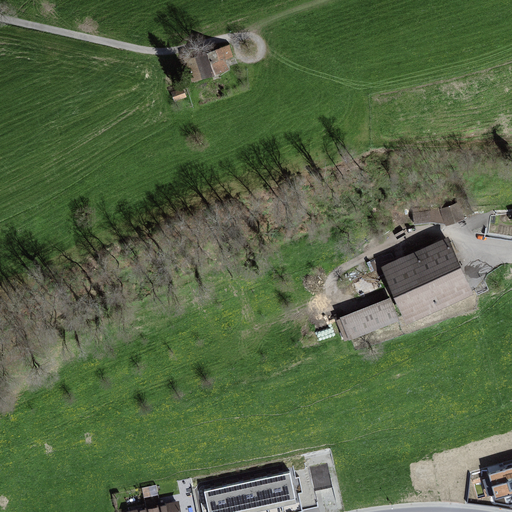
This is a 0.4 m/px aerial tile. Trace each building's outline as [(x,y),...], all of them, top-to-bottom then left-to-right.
[(235,58),(230,45),(186,60),(193,82),(231,70),(228,60),(235,58)] [(414,208),(415,224),(464,219),(462,203),(414,208)] [(387,265),(412,318),(477,289),(452,236),(387,265)] [(349,338),(402,317),(393,295),(340,316),(349,338)] [(319,475),(315,476),(318,488),(333,484),(328,464),(317,467),(319,475)] [(289,472),(275,475),(281,503),(295,500),(289,472)] [(511,501),(511,496),(504,472),(491,477),(499,501),(506,499),(507,503),(511,501)] [(275,475),(261,479),(267,506),(281,503),(275,475)] [(261,479),(247,482),(253,509),(267,506),(261,479)] [(247,482),(233,485),(238,511),(239,511),(253,509),(247,482)] [(238,511),(233,485),(218,488),(223,511),(238,511)] [(223,511),(218,488),(204,491),(209,511),(223,511)] [(166,511),(184,511),(182,501),(165,505),(166,511)]
